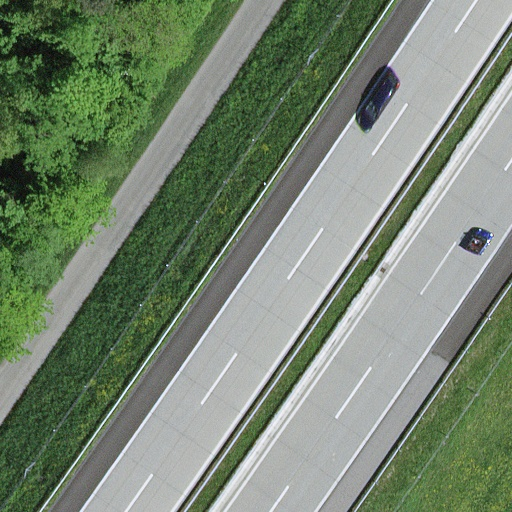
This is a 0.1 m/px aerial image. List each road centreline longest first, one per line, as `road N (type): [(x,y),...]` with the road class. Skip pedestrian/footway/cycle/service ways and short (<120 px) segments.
road 1 (motorway): [(476,0),(121,511)]
road 2 (track): [(0,387),(253,0)]
road 3 (motorway): [(269,511),(511,173)]
